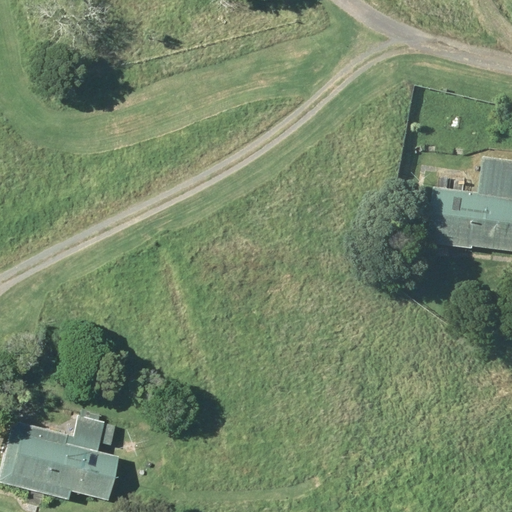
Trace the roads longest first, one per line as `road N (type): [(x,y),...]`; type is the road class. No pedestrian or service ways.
road 1 (track): [(428,40),(379,53),(334,81),(176,198),(0,281)]
road 2 (track): [(511,61),(406,35),(346,0)]
